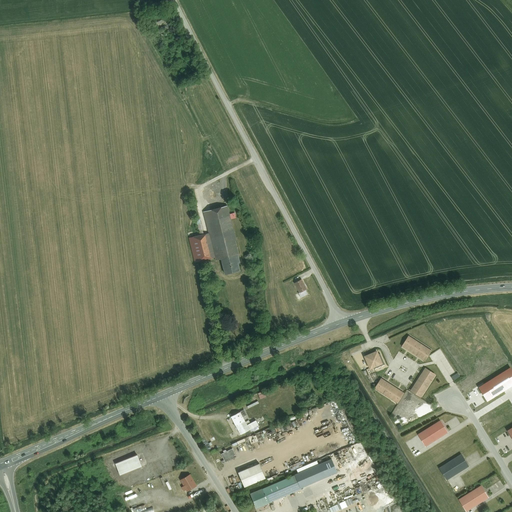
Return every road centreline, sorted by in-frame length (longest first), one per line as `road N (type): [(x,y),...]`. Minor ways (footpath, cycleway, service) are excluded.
road 1 (unclassified): [(340,323),(176,0)]
road 2 (tertiary): [(162,394),(340,323)]
road 3 (tertiary): [(340,323),(424,298),(511,287)]
road 4 (tertiary): [(6,462),(162,394)]
road 5 (unclassified): [(162,394),(235,511)]
